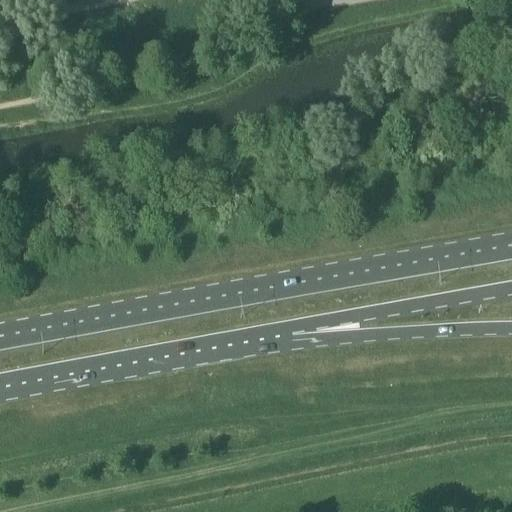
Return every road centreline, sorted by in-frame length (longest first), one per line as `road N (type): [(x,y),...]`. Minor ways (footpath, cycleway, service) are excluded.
road 1 (primary): [(511,253),(0,346)]
road 2 (primary): [(0,383),(296,331)]
road 3 (primary): [(296,331),(511,293)]
road 4 (primary): [(296,331),(511,331)]
